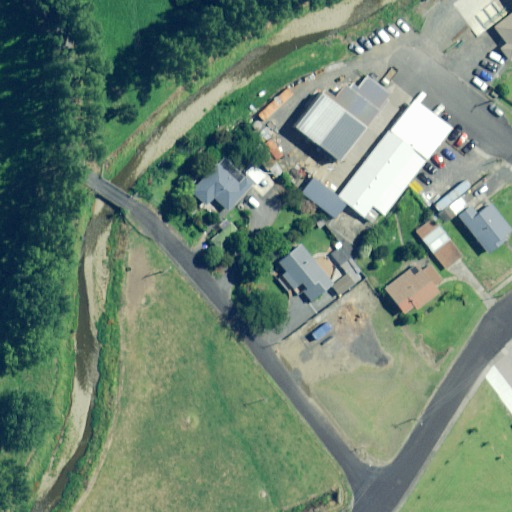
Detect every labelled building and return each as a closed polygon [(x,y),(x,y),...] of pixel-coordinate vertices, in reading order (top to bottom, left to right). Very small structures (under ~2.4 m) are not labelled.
[(511,12),(489,30),(510,59),(511,57),(511,12)] [(296,126),(340,159),(391,90),(364,70),(349,90),(342,84),(325,107),(315,99),(296,126)] [(427,160),(451,129),(413,100),(389,131),(338,197),(371,223),(379,213),(384,216),(427,160)] [(253,163),(242,174),(238,170),(231,177),(216,164),(190,192),(205,206),(213,198),(228,213),(254,185),(257,188),(268,176),(253,163)] [(294,185),(303,191),(301,193),(333,219),(345,204),(320,183),(305,172),(294,185)] [(511,233),(489,204),(477,214),(470,206),(457,217),(486,254),(511,233)] [(460,255),(432,219),(415,232),(443,268),(460,255)] [(239,234),(231,224),(211,241),(219,250),(239,234)] [(331,284),(300,245),(278,263),(285,273),(277,279),(287,292),(290,289),(296,296),(302,291),(310,301),(331,284)] [(361,278),(338,249),(331,255),(346,274),(331,286),(340,296),(361,278)] [(441,281),(429,264),(412,276),(408,271),(384,289),(402,314),(413,306),(415,309),(437,293),(433,287),(441,281)]
